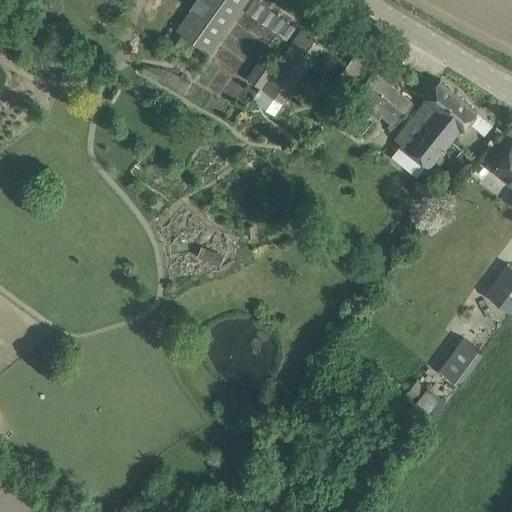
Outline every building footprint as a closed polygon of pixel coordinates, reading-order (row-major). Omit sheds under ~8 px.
[(197,0),(177,28),(210,52),(246,0),(197,0)] [(301,30),(289,47),(276,67),(262,87),(282,101),(321,44),(301,30)] [(261,56),(247,77),(262,87),(276,67),(261,56)] [(352,95),(378,118),(381,115),(390,122),(387,125),(391,128),(413,102),(373,70),(352,95)] [(395,137),(429,166),(460,128),(461,130),(478,110),(440,79),(424,99),(425,100),(395,137)] [(511,144),(503,155),(493,168),(511,183),(511,198),(510,202),(511,203),(511,144)] [(194,257),(216,264),(221,251),(199,244),(194,257)] [(511,266),(507,263),(486,292),(511,310),(511,266)] [(463,337),(440,370),(459,385),(482,352),(463,337)] [(411,398),(433,413),(444,398),(422,383),(411,398)]
